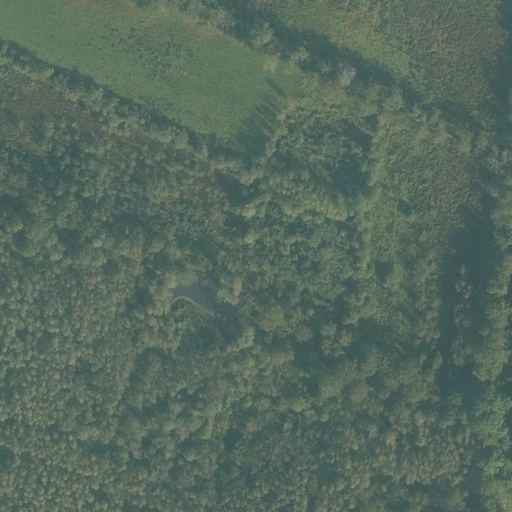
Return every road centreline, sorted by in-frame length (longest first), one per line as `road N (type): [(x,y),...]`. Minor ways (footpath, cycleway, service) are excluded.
road 1 (track): [(494,411),(0,172)]
road 2 (track): [(511,244),(493,439),(507,511)]
